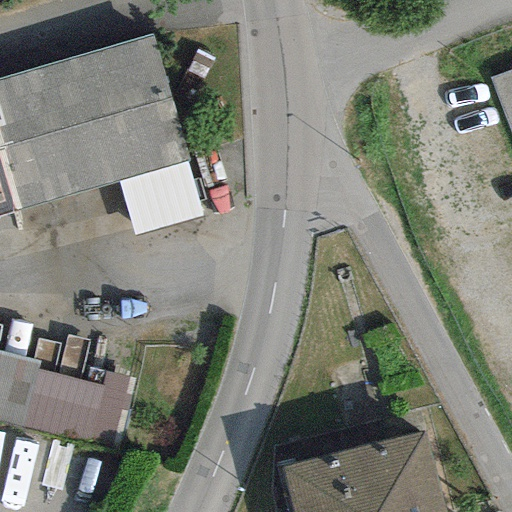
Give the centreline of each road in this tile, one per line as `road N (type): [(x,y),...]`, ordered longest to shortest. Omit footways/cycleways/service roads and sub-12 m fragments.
road 1 (unclassified): [(286,122),(348,200),(511,487)]
road 2 (tertiary): [(286,122),(269,304),(241,411),(196,511)]
road 3 (unknown): [(0,53),(159,0)]
road 4 (tertiary): [(271,0),(286,122)]
